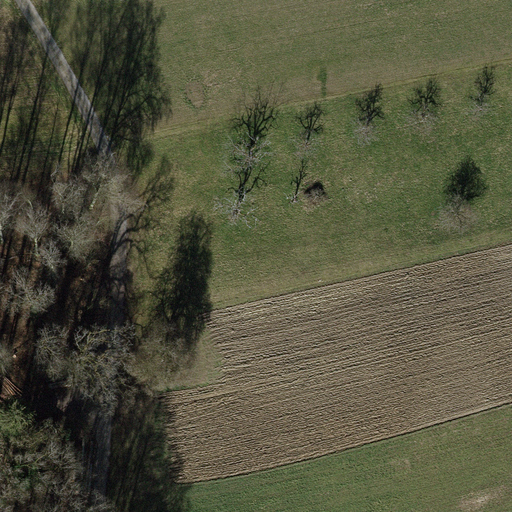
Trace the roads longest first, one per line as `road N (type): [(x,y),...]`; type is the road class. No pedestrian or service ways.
road 1 (track): [(32,0),(86,85),(121,176),(96,511)]
road 2 (track): [(108,368),(0,428)]
